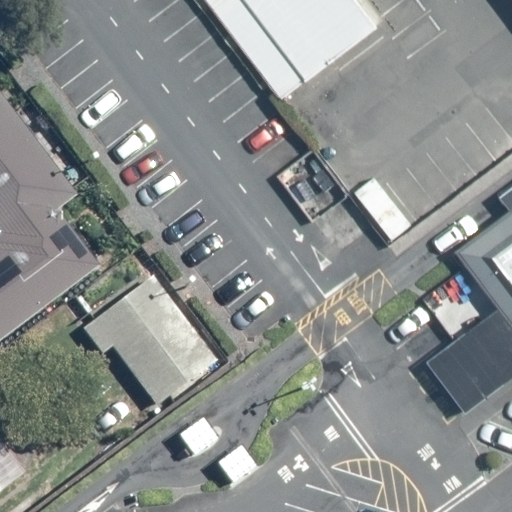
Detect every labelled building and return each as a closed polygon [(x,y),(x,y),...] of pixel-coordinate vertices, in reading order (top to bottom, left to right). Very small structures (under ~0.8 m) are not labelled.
[(376,25),(358,0),(206,0),(281,96),(376,25)] [(0,95),(0,337),(99,263),(57,208),(76,192),(0,95)] [(372,176),(350,193),(390,243),(413,225),(372,176)] [(508,210),(457,251),(467,265),(495,307),(454,340),(427,361),(466,411),(511,376),(511,184),(499,195),(508,210)] [(145,277),(80,326),(99,353),(108,348),(156,405),(214,359),(145,277)] [(0,491),(24,472),(0,441),(0,491)]
